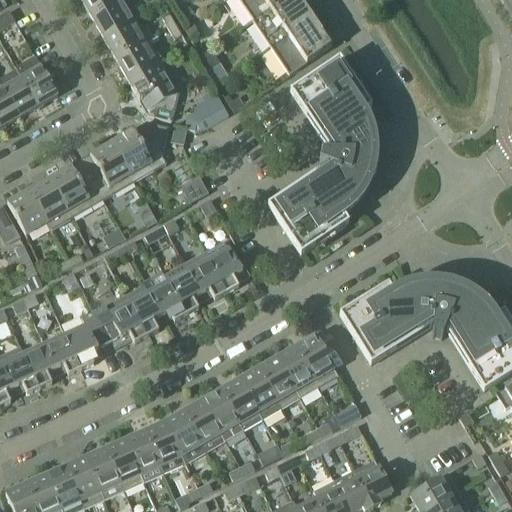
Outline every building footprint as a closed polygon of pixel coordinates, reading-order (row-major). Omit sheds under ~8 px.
[(79,0),(91,21),(123,2),(122,0),(79,0)] [(234,0),(252,25),(288,0),(234,0)] [(288,0),(252,25),(270,52),(312,24),(296,0),(288,0)] [(91,21),(103,42),(135,23),(123,2),(91,21)] [(179,17),(186,27),(193,22),(187,12),(179,17)] [(8,15),(0,20),(0,33),(14,26),(8,15)] [(161,21),(168,32),(175,28),(169,17),(161,21)] [(103,42),(115,63),(147,44),(135,23),(103,42)] [(312,24),(270,52),(288,79),(330,51),(312,24)] [(192,27),(184,31),(190,42),(198,38),(192,27)] [(175,28),(168,32),(174,44),(182,39),(175,28)] [(115,63),(126,84),(159,65),(147,44),(115,63)] [(212,53),(200,60),(209,74),(221,68),(212,53)] [(15,73),(21,82),(37,111),(57,99),(35,62),(15,73)] [(327,169),(267,210),(270,215),(300,260),(301,259),(314,250),(318,247),(314,241),(325,233),(330,240),(334,237),(348,227),(342,218),(353,210),(357,206),(360,202),(363,198),(366,193),(368,188),(370,183),(371,179),(372,176),(373,172),(374,168),(374,164),(375,160),(375,155),(374,149),(373,144),(372,139),(371,134),(369,129),(361,117),(371,111),(361,97),(359,93),(352,97),(344,86),(351,81),(348,77),(339,63),(295,92),(294,93),(289,96),(330,157),(329,157),(320,156),(320,158),(321,158),(320,165),(319,164),(318,166),(327,169)] [(159,65),(126,84),(139,105),(146,101),(150,108),(147,120),(170,126),(177,96),(159,65)] [(21,82),(2,92),(19,121),(37,111),(21,82)] [(0,89),(0,131),(19,121),(2,92),(0,89)] [(216,99),(193,112),(205,133),(228,120),(216,99)] [(229,108),(234,116),(245,109),(239,101),(229,108)] [(132,134),(111,147),(134,186),(165,168),(161,161),(168,132),(146,126),(143,138),(136,142),(132,134)] [(95,168),(85,174),(103,204),(134,186),(111,147),(89,159),(95,168)] [(70,170),(49,183),(71,222),(103,204),(85,174),(75,180),(70,170)] [(49,183),(28,194),(47,227),(50,234),(71,222),(49,183)] [(47,227),(28,194),(6,207),(25,239),(47,227)] [(197,212),(203,223),(213,217),(207,207),(197,212)] [(0,209),(0,235),(4,234),(12,229),(1,209),(0,209)] [(153,220),(143,225),(146,231),(156,226),(153,220)] [(173,224),(163,230),(167,238),(178,232),(173,224)] [(4,234),(0,235),(0,238),(5,248),(19,241),(12,229),(4,234)] [(167,238),(163,230),(152,236),(157,244),(167,238)] [(118,233),(101,242),(107,252),(123,243),(118,233)] [(133,246),(122,251),(127,259),(137,254),(133,246)] [(224,246),(204,257),(226,298),(238,291),(236,287),(248,280),(248,281),(249,280),(242,269),(238,271),(228,253),(227,253),(224,246)] [(127,259),(122,251),(112,257),(116,265),(127,259)] [(79,257),(67,263),(71,271),(83,265),(79,257)] [(204,257),(184,268),(204,304),(211,300),(214,304),(226,298),(204,257)] [(19,263),(23,272),(32,268),(27,259),(19,263)] [(71,271),(67,263),(56,269),(60,277),(71,271)] [(32,268),(23,272),(28,282),(36,278),(32,268)] [(164,279),(168,286),(186,319),(198,313),(195,309),(204,304),(184,268),(164,279)] [(84,291),(92,286),(88,278),(79,282),(84,291)] [(168,286),(148,297),(164,326),(171,322),(174,326),(186,319),(168,286)] [(339,319),(338,319),(367,365),(370,370),(432,331),(432,332),(431,341),(433,341),(433,340),(440,341),(439,342),(441,343),(444,335),(445,334),(483,396),(488,393),(489,393),(511,378),(511,345),(508,339),(511,336),(511,330),(503,316),(494,322),(487,311),(486,310),(482,306),(478,303),(474,300),(469,297),(465,294),(460,292),(456,291),(452,289),(448,288),(445,288),(441,287),(437,287),(431,286),(426,287),(421,287),(415,288),(410,289),(405,291),(393,298),(388,289),(373,298),(369,300),(373,307),(361,314),(357,308),(353,310),(339,319)] [(143,290),(124,300),(146,341),(158,335),(155,331),(164,326),(148,297),(143,290)] [(34,299),(23,304),(27,312),(38,307),(34,299)] [(124,300),(93,317),(110,351),(120,345),(122,349),(131,344),(133,348),(146,341),(124,300)] [(27,312),(23,304),(12,309),(16,317),(27,312)] [(84,330),(64,339),(80,374),(92,368),(90,364),(100,360),(98,356),(110,351),(93,317),(81,323),(84,330)] [(64,339),(43,349),(57,379),(66,375),(68,380),(80,374),(64,339)] [(304,351),(297,355),(318,391),(337,380),(314,340),(302,347),(304,351)] [(43,349),(23,358),(39,393),(51,387),(49,383),(57,379),(43,349)] [(19,351),(0,359),(0,363),(16,398),(24,394),(26,399),(39,393),(23,358),(19,351)] [(287,356),(276,362),(299,402),(318,391),(297,355),(289,360),(287,356)] [(267,372),(259,377),(280,413),(299,402),(276,362),(265,368),(267,372)] [(0,363),(0,410),(10,406),(8,402),(16,398),(0,363)] [(249,377),(238,383),(261,424),(280,413),(259,377),(252,381),(249,377)] [(230,394),(222,398),(243,434),(261,424),(238,383),(227,390),(230,394)] [(509,410),(511,414),(511,387),(495,398),(504,413),(509,410)] [(212,399),(201,405),(224,445),(243,434),(222,398),(214,403),(212,399)] [(192,415),(184,420),(205,456),(224,445),(201,405),(190,411),(192,415)] [(334,420),(340,431),(360,421),(353,409),(334,420)] [(472,426),(466,416),(458,421),(464,431),(472,426)] [(174,420),(163,427),(184,468),(205,456),(184,420),(177,424),(174,420)] [(154,436),(146,439),(162,478),(184,468),(163,427),(152,432),(154,436)] [(327,427),(316,433),(321,441),(332,436),(327,427)] [(356,430),(346,435),(350,443),(361,438),(356,430)] [(321,441),(316,433),(306,438),(310,446),(321,441)] [(136,439),(124,444),(143,487),(162,478),(146,439),(137,443),(136,439)] [(114,453),(106,457),(123,495),(143,487),(124,444),(112,449),(114,453)] [(326,445),(315,450),(320,459),(330,453),(326,445)] [(288,447),(278,452),(282,460),(293,455),(288,447)] [(277,450),(267,455),(272,465),(282,460),(278,452),(277,450)] [(320,459),(315,450),(304,455),(309,464),(320,459)] [(487,460),(493,470),(501,466),(495,455),(487,460)] [(96,457),(84,462),(103,504),(123,495),(106,457),(98,461),(96,457)] [(472,463),(477,473),(485,468),(480,458),(472,463)] [(75,471),(67,475),(83,511),(85,511),(103,504),(84,462),(73,467),(75,471)] [(374,464),(353,475),(372,511),(380,508),(378,504),(391,498),(378,471),(377,471),(374,464)] [(285,465),(275,471),(279,479),(290,474),(285,465)] [(250,466),(239,471),(243,480),(254,474),(250,466)] [(501,466),(493,470),(500,481),(507,476),(501,466)] [(243,480),(239,471),(228,477),(232,485),(243,480)] [(279,479),(275,471),(264,476),(268,484),(279,479)] [(57,474),(45,479),(59,511),(83,511),(67,475),(58,478),(57,474)] [(353,475),(333,485),(346,511),(371,511),(372,511),(353,475)] [(409,500),(416,511),(431,511),(457,497),(458,496),(447,478),(409,500)] [(35,488),(27,492),(35,511),(59,511),(45,479),(34,485),(35,488)] [(313,495),(316,502),(320,511),(346,511),(333,485),(313,495)] [(487,490),(493,499),(501,495),(495,485),(487,490)] [(245,486),(234,491),(238,499),(249,494),(245,486)] [(208,487),(197,492),(201,501),(212,495),(208,487)] [(238,499),(234,491),(223,496),(227,505),(238,499)] [(35,511),(27,492),(19,496),(17,492),(10,495),(9,495),(5,497),(11,511),(35,511)] [(201,501),(197,492),(186,498),(190,506),(201,501)] [(501,495),(493,499),(498,509),(506,504),(501,495)] [(431,511),(466,511),(457,497),(431,511)] [(320,511),(316,502),(296,511),(320,511)]
